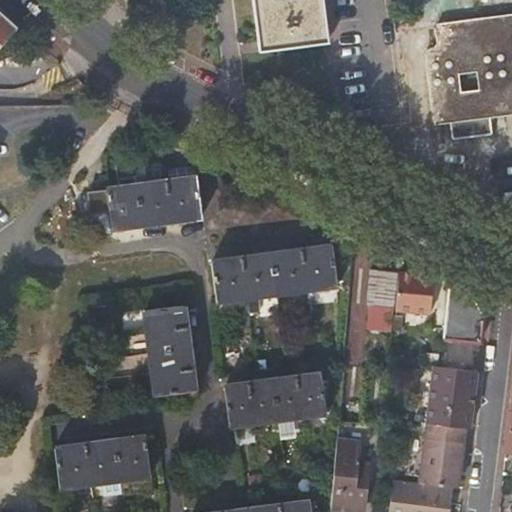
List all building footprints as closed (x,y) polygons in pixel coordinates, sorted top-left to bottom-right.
[(252,0),(259,48),(288,45),(327,41),(322,0),(252,0)] [(0,44),(20,24),(0,5),(0,44)] [(511,113),(511,20),(394,35),(405,129),(447,123),(449,142),(489,137),(487,117),(511,113)] [(205,178),(98,190),(100,210),(103,235),(120,233),(119,226),(209,216),(205,178)] [(215,263),(220,300),(337,284),(332,247),(215,263)] [(440,273),(432,269),(432,278),(439,279),(440,273)] [(371,270),(368,303),(393,306),(397,272),(371,270)] [(432,278),(400,275),(397,309),(435,314),(439,279),(432,278)] [(468,288),(449,278),(442,337),(479,342),(483,315),(468,288)] [(158,395),(196,390),(185,306),(147,311),(158,395)] [(432,366),(418,486),(425,487),(439,367),(432,366)] [(476,372),(439,367),(425,487),(452,490),(454,490),(458,462),(464,463),(476,372)] [(320,375),(227,387),(232,426),(325,414),(320,375)] [(146,437),(58,449),(64,490),(152,478),(146,437)] [(358,443),(336,441),(329,511),(334,511),(335,511),(341,511),(361,511),(366,467),(356,466),(358,443)] [(418,486),(392,483),(387,511),(422,511),(425,487),(418,486)] [(425,487),(422,511),(448,511),(452,490),(425,487)] [(310,511),(309,503),(238,511),(310,511)]
